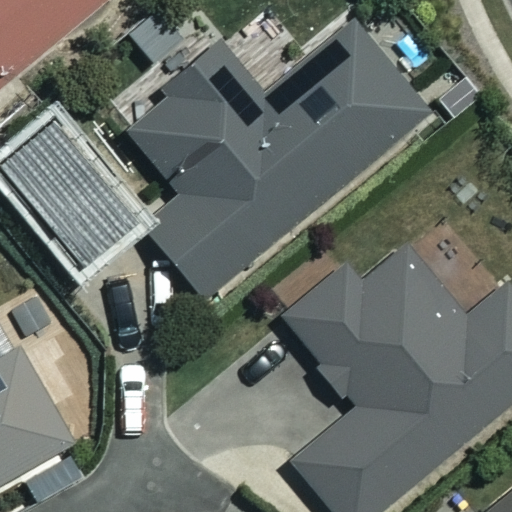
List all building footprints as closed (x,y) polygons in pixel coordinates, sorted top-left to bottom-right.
[(0,0),(0,79),(95,0),(0,0)] [(426,107),(351,17),(260,93),(218,43),(123,122),(179,189),(140,222),(201,295),(426,107)] [(67,216),(16,149),(0,161),(0,194),(35,240),(67,216)] [(445,326),(391,262),(361,287),(342,265),(282,318),(355,404),(289,459),(333,511),(369,511),(511,391),(511,291),(501,279),(445,326)] [(0,351),(0,481),(76,438),(22,341),(0,351)] [(511,511),(511,490),(486,511),(511,511)]
